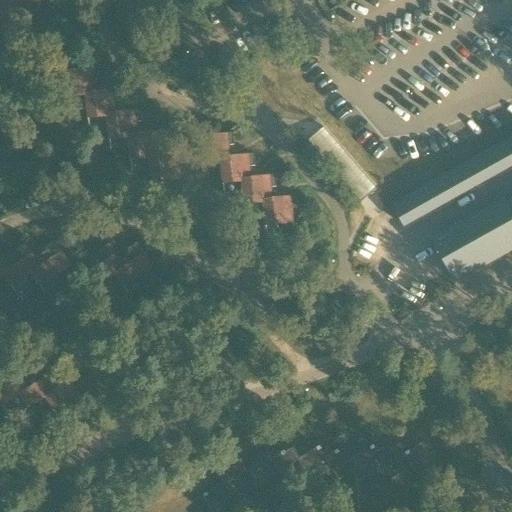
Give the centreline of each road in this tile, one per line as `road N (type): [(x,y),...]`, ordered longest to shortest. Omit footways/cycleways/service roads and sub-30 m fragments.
road 1 (residential): [(409,330),(11,487),(0,499)]
road 2 (residential): [(347,273),(344,230),(321,184),(266,126),(183,106),(146,85),(114,51),(95,0)]
road 3 (residential): [(347,273),(230,272),(79,214),(0,227)]
road 4 (residential): [(511,471),(441,325)]
